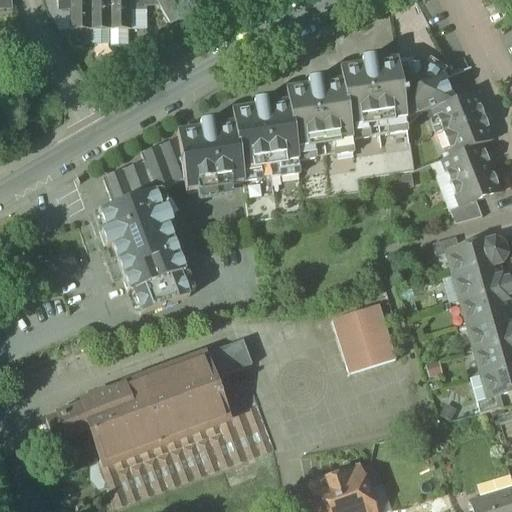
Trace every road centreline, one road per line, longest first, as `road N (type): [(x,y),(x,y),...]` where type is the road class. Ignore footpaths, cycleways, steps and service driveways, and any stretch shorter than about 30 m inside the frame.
road 1 (residential): [(341,0),(95,142)]
road 2 (residential): [(95,142),(29,0)]
road 3 (residential): [(511,122),(463,0)]
